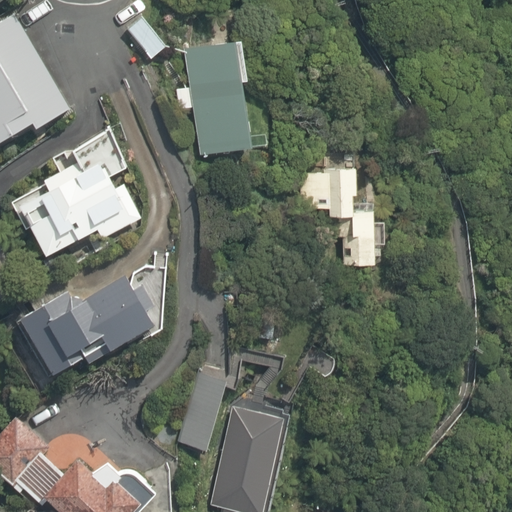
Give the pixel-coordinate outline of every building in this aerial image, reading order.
[(0,141),(43,119),(70,105),(22,13),(0,24),(0,141)] [(165,52),(141,17),(126,28),(150,62),(165,52)] [(242,41),(189,47),(202,155),(254,149),(242,41)] [(98,227),(103,236),(145,212),(121,172),(131,166),(110,130),(77,150),(84,161),(22,198),(54,253),(98,227)] [(336,274),(377,273),(376,212),(361,212),(360,178),(299,179),(300,211),(335,211),(336,274)] [(94,361),(171,320),(143,268),(84,300),(80,292),(25,321),(53,375),(91,355),(94,361)] [(220,446),(231,368),(195,363),(184,441),(220,446)] [(251,511),(271,511),(287,413),(236,405),(220,507),(251,511)] [(15,412),(0,430),(0,462),(49,503),(54,497),(71,511),(134,511),(148,496),(126,478),(120,484),(105,471),(114,461),(84,436),(77,432),(70,431),(64,431),(58,434),(51,441),(15,412)]
